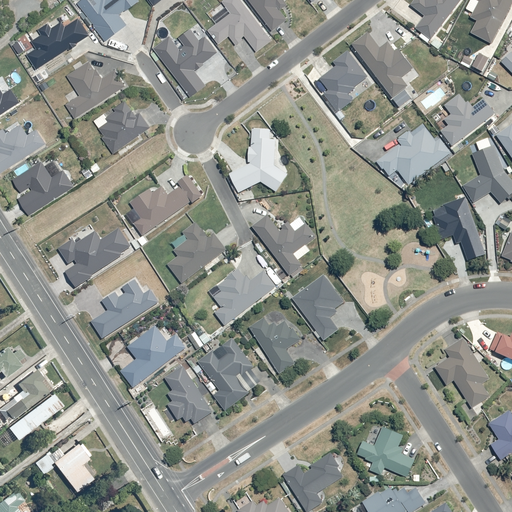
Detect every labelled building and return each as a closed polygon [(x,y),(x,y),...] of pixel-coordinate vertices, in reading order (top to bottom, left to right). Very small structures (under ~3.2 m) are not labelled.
[(103,0),(83,0),(79,3),(106,42),(128,26),(120,16),(139,1),(138,0),(104,0),(103,0)] [(273,41),(241,0),(224,0),(223,1),(232,14),(209,30),(220,44),(231,36),(237,45),(248,37),(259,51),(273,41)] [(250,0),(273,28),(287,18),(280,10),(289,5),(285,0),(250,0)] [(463,0),(415,0),(411,5),(426,16),(417,29),(432,41),(463,0)] [(472,34),(493,43),(511,7),(511,0),(477,0),(480,1),(472,18),(478,20),(472,34)] [(29,55),(37,70),(91,35),(80,18),(66,27),(63,22),(53,29),(51,24),(40,30),(43,35),(33,42),(37,48),(29,55)] [(170,37),(154,48),(191,98),(206,86),(195,71),(218,53),(206,37),(200,41),(191,29),(180,38),(186,45),(180,50),(170,37)] [(369,33),(353,45),(393,97),(409,87),(404,79),(415,70),(400,49),(396,52),(389,43),(381,48),(369,33)] [(326,94),(339,113),(354,102),(347,93),(370,77),(349,51),(334,61),(338,66),(320,79),(329,91),(326,94)] [(491,59),(480,53),(473,67),(484,73),(491,59)] [(511,53),(511,54),(502,63),(511,73),(511,53)] [(473,59),(465,55),(462,63),(469,67),(473,59)] [(68,105),(76,118),(126,87),(116,71),(102,80),(91,63),(69,76),(81,96),(68,105)] [(4,94),(0,88),(0,116),(20,103),(11,89),(4,94)] [(442,132),(453,146),(496,114),(485,100),(473,110),(461,95),(446,107),(453,115),(446,120),(451,127),(442,132)] [(135,116),(126,101),(114,109),(116,112),(106,119),(109,122),(100,128),(105,137),(103,138),(114,154),(151,128),(140,113),(135,116)] [(0,174),(47,144),(38,130),(29,136),(22,125),(7,134),(4,129),(0,131),(0,174)] [(511,125),(497,136),(511,157),(511,125)] [(398,171),(410,185),(452,153),(442,140),(438,143),(427,129),(414,138),(411,132),(400,141),(403,145),(378,162),(389,177),(398,171)] [(230,174),(241,193),(262,183),(278,192),(289,176),(276,167),(277,140),(271,140),(271,131),(253,130),(252,164),(230,174)] [(465,186),(475,203),(492,192),(502,204),(511,197),(511,179),(506,173),(496,146),(474,154),(481,175),(465,186)] [(19,199),(30,215),(67,192),(74,187),(64,170),(53,177),(43,162),(14,180),(24,196),(19,199)] [(204,196),(189,176),(180,182),(182,186),(169,195),(163,187),(154,194),(151,190),(131,203),(143,219),(135,224),(144,236),(204,196)] [(469,261),(487,255),(467,198),(446,206),(449,215),(436,218),(444,240),(454,237),(457,244),(463,242),(469,261)] [(511,223),(500,215),(495,223),(506,230),(511,223)] [(254,228),(290,276),(302,265),(296,255),(318,238),(306,224),(297,233),(290,223),(280,231),(269,216),(254,228)] [(169,265),(183,284),(228,250),(215,234),(209,239),(197,223),(185,233),(190,240),(175,250),(180,257),(169,265)] [(77,264),(66,272),(76,287),(93,276),(92,275),(124,255),(122,253),(131,247),(120,228),(102,240),(96,231),(76,244),(74,239),(59,249),(69,264),(75,261),(77,264)] [(511,236),(503,258),(511,261),(511,236)] [(217,313),(226,325),(278,287),(266,272),(251,283),(240,270),(219,285),(224,292),(216,298),(223,308),(217,313)] [(346,303),(326,275),(293,299),(325,342),(340,330),(331,318),(339,312),(337,309),(346,303)] [(110,311),(92,321),(102,339),(107,336),(159,303),(151,290),(145,294),(135,280),(124,287),(127,293),(120,297),(116,292),(103,301),(110,311)] [(251,328),(281,374),(297,364),(288,350),(303,341),(295,329),(292,331),(286,322),(273,330),(266,318),(251,328)] [(168,341),(157,327),(128,347),(137,360),(121,372),(132,387),(187,347),(177,335),(168,341)] [(196,332),(188,337),(197,351),(204,346),(196,332)] [(511,337),(511,338),(499,333),(491,350),(511,359),(511,337)] [(450,358),(435,367),(447,386),(454,381),(472,409),(491,396),(483,384),(491,379),(464,338),(445,350),(450,358)] [(215,396),(226,411),(250,393),(239,378),(255,368),(233,339),(224,346),(230,354),(220,362),(214,352),(200,363),(221,392),(215,396)] [(23,366),(19,361),(26,356),(20,348),(13,353),(8,347),(0,353),(0,372),(1,372),(6,378),(23,366)] [(196,424),(214,413),(185,367),(166,379),(178,400),(170,405),(179,421),(184,418),(192,420),(196,424)] [(50,392),(42,382),(45,379),(37,370),(20,383),(29,394),(8,412),(14,420),(36,402),(36,403),(50,392)] [(9,428),(19,440),(64,406),(54,393),(9,428)] [(500,440),(491,445),(502,461),(511,454),(511,413),(510,410),(489,424),(500,440)] [(405,436),(383,426),(375,445),(364,441),(357,456),(374,463),(371,470),(383,475),(386,468),(408,478),(416,460),(402,453),(404,449),(399,447),(405,436)] [(55,462),(77,492),(94,479),(83,464),(90,459),(79,444),(55,462)] [(35,463),(45,475),(54,468),(51,464),(55,462),(48,453),(35,463)] [(305,474),(300,465),(284,475),(307,511),(309,511),(324,503),(318,494),(344,477),(330,454),(311,466),(313,469),(305,474)] [(406,511),(425,500),(417,488),(409,494),(405,488),(395,494),(391,488),(364,504),(369,511),(406,511)] [(0,511),(21,511),(18,507),(26,501),(17,490),(0,503),(0,511)] [(239,511),(289,511),(281,498),(268,506),(265,501),(257,506),(254,501),(239,511)] [(452,511),(446,502),(430,511),(452,511)]
